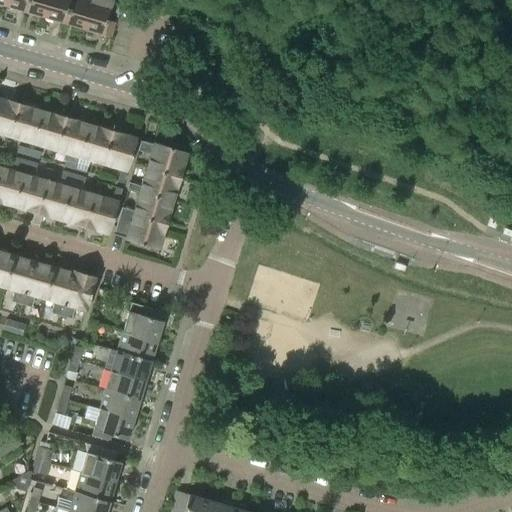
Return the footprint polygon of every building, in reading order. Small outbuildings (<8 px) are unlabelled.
[(6,0),(5,5),(25,11),(28,0),(6,0)] [(28,0),(25,11),(44,17),(49,0),(28,0)] [(64,23),(70,0),(49,0),(44,17),(64,23)] [(70,0),(64,23),(84,28),(92,0),(70,0)] [(92,0),(84,28),(110,36),(114,22),(107,20),(113,0),(92,0)] [(0,133),(9,136),(18,104),(0,98),(0,133)] [(9,136),(32,142),(41,111),(38,110),(36,107),(31,106),(28,107),(18,104),(9,136)] [(32,142),(55,149),(65,118),(64,118),(63,121),(57,119),(55,115),(41,111),(32,142)] [(55,149),(79,156),(88,125),(75,121),(71,123),(64,121),(65,118),(55,149)] [(79,156),(102,163),(111,132),(101,129),(99,126),(94,124),(91,126),(88,125),(79,156)] [(111,132),(102,163),(121,169),(117,180),(123,181),(126,170),(135,139),(111,132)] [(151,155),(147,168),(179,177),(175,176),(177,170),(182,167),(186,153),(155,144),(154,146),(141,142),(138,151),(151,155)] [(16,153),(27,157),(29,150),(18,146),(16,153)] [(29,150),(27,157),(39,160),(41,153),(29,150)] [(13,165),(24,168),(26,161),(15,158),(13,165)] [(26,161),(24,168),(35,171),(37,164),(26,161)] [(64,168),(75,171),(77,164),(66,161),(64,168)] [(77,164),(75,171),(85,174),(88,167),(77,164)] [(0,201),(13,205),(22,174),(0,167),(0,201)] [(128,187),(141,191),(172,201),(176,187),(174,183),(175,177),(179,178),(179,177),(147,168),(142,185),(129,182),(128,187)] [(61,178),(72,182),(74,175),(63,172),(61,178)] [(37,212),(46,181),(22,174),(13,205),(27,209),(31,207),(37,209),(36,212),(37,212)] [(74,175),(72,182),(82,185),(84,178),(74,175)] [(60,219),(69,188),(46,181),(37,212),(37,213),(38,209),(44,211),(46,215),(60,219)] [(60,219),(84,226),(93,195),(69,188),(60,219)] [(112,200),(93,195),(84,226),(107,233),(120,190),(115,189),(112,200)] [(141,191),(134,214),(134,215),(165,224),(165,223),(162,222),(164,216),(168,214),(172,201),(141,191)] [(134,215),(134,214),(121,210),(114,233),(127,237),(127,239),(158,248),(162,234),(160,230),(161,224),(165,225),(165,224),(134,215)] [(511,230),(503,227),(501,232),(511,236),(511,233),(511,230)] [(0,285),(4,287),(13,255),(0,251),(0,285)] [(21,304),(33,261),(32,261),(32,263),(26,261),(27,259),(13,255),(4,287),(14,290),(10,301),(21,304)] [(44,298),(54,267),(40,263),(39,265),(33,263),(34,261),(33,261),(21,304),(31,307),(34,295),(44,298)] [(404,266),(394,262),(392,267),(402,271),(404,266)] [(73,273),(54,267),(44,298),(54,301),(50,313),(61,316),(73,273)] [(73,273),(61,316),(71,319),(74,307),(85,310),(95,278),(73,271),(73,273)] [(131,302),(122,331),(156,341),(164,314),(151,310),(152,309),(131,302)] [(2,331),(12,334),(16,323),(6,320),(2,331)] [(85,333),(92,335),(96,323),(88,321),(85,333)] [(16,323),(12,334),(22,337),(26,326),(16,323)] [(122,331),(116,351),(151,361),(156,341),(122,331)] [(75,346),(71,359),(79,361),(82,348),(75,346)] [(111,370),(110,370),(145,380),(151,361),(116,351),(110,349),(104,368),(111,370)] [(75,373),(79,361),(71,359),(66,378),(75,380),(77,373),(75,373)] [(110,370),(105,390),(139,400),(145,380),(110,370)] [(63,385),(59,398),(67,400),(70,387),(63,385)] [(105,390),(99,409),(133,420),(139,400),(105,390)] [(67,400),(59,398),(56,410),(63,412),(67,400)] [(133,420),(99,409),(93,430),(127,440),(133,420)] [(0,458),(23,445),(1,439),(0,439),(0,458)] [(39,447),(35,459),(49,463),(52,451),(39,447)] [(86,452),(80,472),(114,483),(120,462),(86,452)] [(49,463),(35,459),(32,472),(45,476),(49,463)] [(25,492),(31,473),(26,472),(9,482),(13,488),(25,492)] [(80,472),(74,492),(109,502),(114,483),(80,472)] [(33,488),(29,500),(37,502),(41,490),(33,488)] [(207,511),(211,501),(176,491),(169,511),(207,511)] [(69,511),(105,511),(109,502),(74,492),(71,503),(58,499),(55,508),(68,511),(69,511)] [(34,511),(37,502),(29,500),(25,511),(34,511)] [(207,511),(231,511),(234,503),(227,501),(225,505),(211,501),(207,511)] [(231,511),(248,511),(240,510),(241,505),(234,503),(231,511)]
